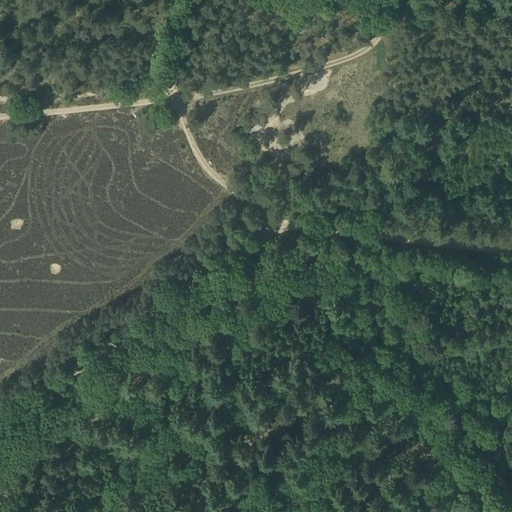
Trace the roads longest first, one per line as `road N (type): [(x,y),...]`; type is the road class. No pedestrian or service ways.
road 1 (track): [(0,428),(284,228),(511,250)]
road 2 (track): [(175,100),(349,59),(380,32),(388,0)]
road 3 (track): [(175,100),(0,117)]
